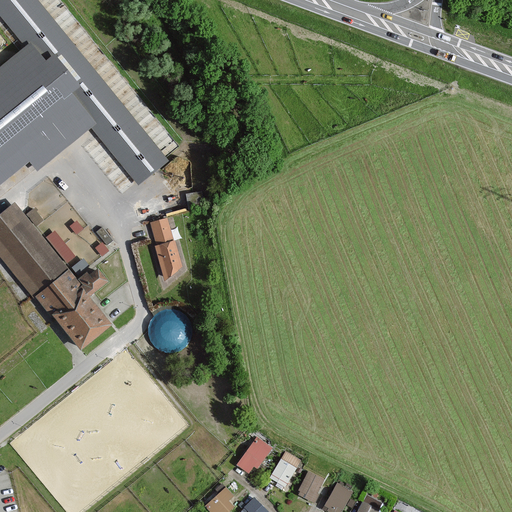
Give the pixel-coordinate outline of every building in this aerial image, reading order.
[(33,0),(0,0),(0,13),(28,46),(45,66),(52,60),(74,88),(65,95),(89,124),(137,183),(165,161),(33,0)] [(0,181),(27,159),(35,168),(89,124),(65,95),(74,88),(52,60),(45,66),(28,46),(0,69),(0,181)] [(77,280),(16,204),(0,216),(0,254),(78,350),(109,325),(88,298),(107,283),(94,266),(77,280)] [(33,206),(26,212),(34,223),(42,217),(33,206)] [(164,280),(180,267),(174,242),(172,242),(166,219),(151,224),(157,247),(155,247),(164,280)] [(66,261),(75,253),(54,228),(45,235),(66,261)] [(271,448),(257,438),(237,465),(247,472),(252,466),(256,469),(271,448)] [(300,461),(286,453),(270,478),(285,487),(300,461)] [(322,480),(308,472),(296,494),(313,503),(317,496),(315,495),(322,480)] [(343,487),(337,483),(325,506),(329,509),(328,511),(329,511),(339,511),(350,492),(342,488),(343,487)] [(232,497),(225,488),(204,506),(209,511),(226,511),(231,508),(226,502),(232,497)] [(364,499),(377,505),(380,499),(367,493),(364,499)] [(266,511),(253,499),(244,508),(248,511),(266,511)] [(376,511),(377,511),(362,503),(357,511),(376,511)]
